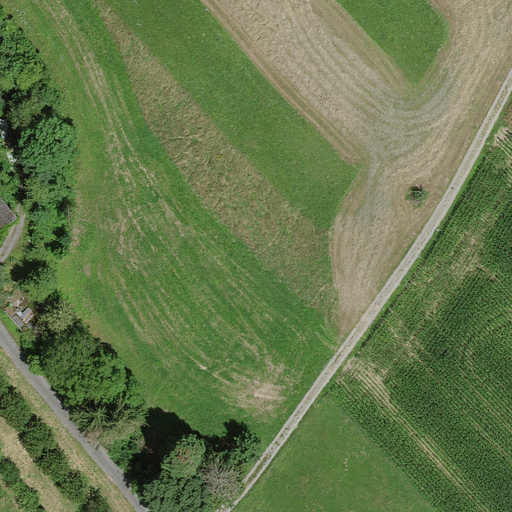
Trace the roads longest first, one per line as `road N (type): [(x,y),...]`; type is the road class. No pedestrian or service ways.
road 1 (track): [(217,511),(243,492),(444,205),(511,82)]
road 2 (track): [(146,511),(0,331)]
